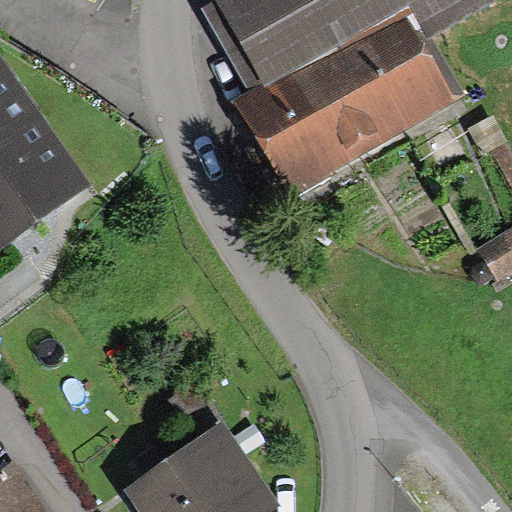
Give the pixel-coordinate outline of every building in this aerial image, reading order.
[(511,0),(221,0),(206,9),(259,102),(230,119),(289,223),(474,117),(442,61),(511,20),(511,0)] [(0,62),(0,258),(92,195),(0,62)] [(511,231),(478,253),(499,286),(511,277),(511,231)] [(130,499),(139,511),(278,511),(224,434),(130,499)] [(46,511),(25,478),(0,493),(0,511),(46,511)]
